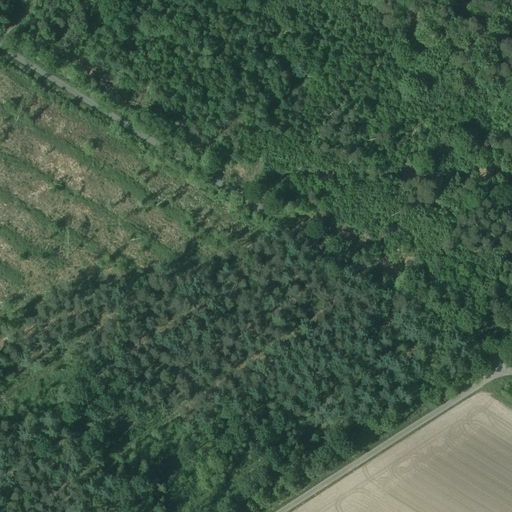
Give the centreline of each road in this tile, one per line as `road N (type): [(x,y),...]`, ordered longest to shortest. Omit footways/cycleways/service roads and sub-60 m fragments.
road 1 (track): [(0,80),(489,363)]
road 2 (unclassified): [(262,511),(489,363),(511,378)]
